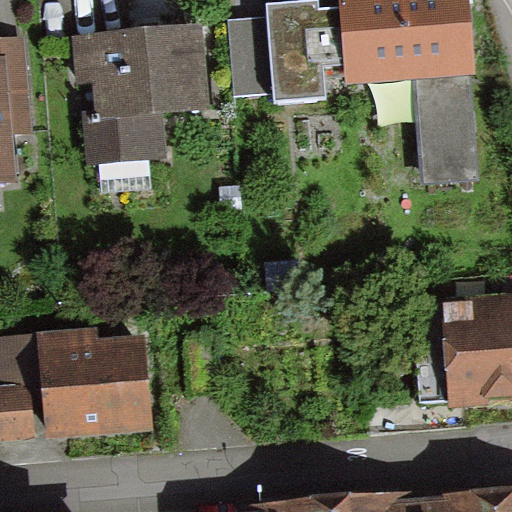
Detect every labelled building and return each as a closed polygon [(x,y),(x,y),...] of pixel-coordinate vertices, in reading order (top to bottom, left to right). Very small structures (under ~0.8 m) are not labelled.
[(461,0),(395,0),(345,3),(349,56),(350,78),(410,74),(417,177),(473,173),(461,0)] [(349,56),(345,3),(264,9),(270,95),(323,92),(321,58),(349,56)] [(200,104),(196,29),(73,34),(75,82),(97,81),(99,122),(85,122),(87,156),(157,153),(155,106),(200,104)] [(0,178),(5,178),(3,133),(26,132),(21,39),(0,39),(0,178)] [(297,289),(295,264),(269,266),(271,291),(297,289)] [(511,305),(442,310),(447,402),(511,397),(511,305)] [(143,429),(138,337),(89,339),(89,331),(0,335),(0,434),(26,434),(25,404),(45,403),(47,433),(143,429)] [(210,341),(181,343),(185,393),(214,391),(210,341)] [(511,511),(511,487),(453,492),(454,511),(511,511)] [(454,511),(453,492),(391,497),(391,511),(454,511)] [(391,511),(391,497),(328,501),(329,511),(391,511)] [(329,511),(328,501),(266,506),(266,511),(329,511)]
